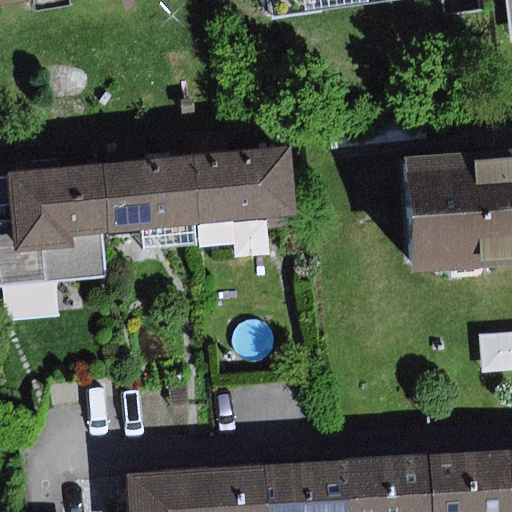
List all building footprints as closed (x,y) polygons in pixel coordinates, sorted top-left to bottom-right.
[(271,0),(275,22),(436,0),(271,0)] [(294,147),(192,157),(198,226),(300,217),(294,147)] [(198,226),(192,157),(99,165),(106,235),(144,231),(198,226)] [(511,157),(411,165),(418,274),(511,267),(511,157)] [(106,235),(99,165),(10,173),(10,178),(13,206),(14,221),(17,254),(75,249),(74,237),(106,235)] [(0,206),(13,206),(10,178),(0,178),(0,206)] [(17,254),(14,221),(0,221),(0,287),(108,278),(106,235),(74,237),(75,249),(17,254)] [(200,246),(198,226),(144,231),(146,252),(200,246)] [(0,403),(0,433),(23,445),(35,420),(0,403)] [(511,511),(511,500),(510,453),(430,458),(433,511),(511,511)] [(433,511),(430,458),(349,462),(351,511),(433,511)] [(351,511),(349,462),(267,468),(270,511),(351,511)] [(270,511),(267,468),(128,478),(130,511),(270,511)]
